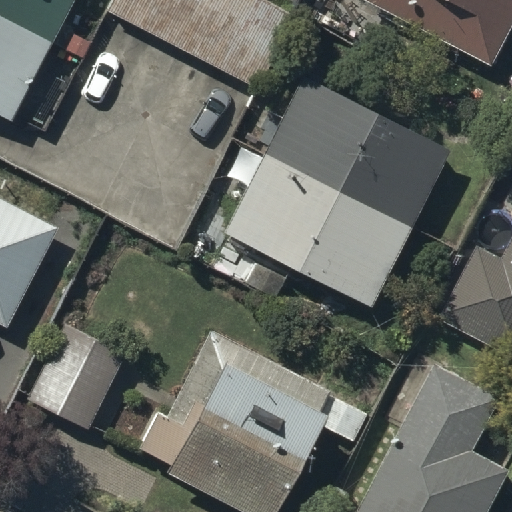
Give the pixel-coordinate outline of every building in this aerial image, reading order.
[(0,0),(0,11),(59,41),(80,0),(0,0)] [(242,0),(118,0),(110,16),(256,92),(291,26),(242,0)] [(511,15),(511,0),(368,0),(489,61),(511,15)] [(0,110),(19,120),(59,41),(0,11),(0,110)] [(307,86),(271,158),(413,230),(450,158),(307,86)] [(413,230),(271,158),(232,234),(375,306),(413,230)] [(49,232),(0,206),(0,316),(3,318),(49,232)] [(511,256),(506,267),(482,254),(448,318),(511,351),(511,256)] [(123,358),(65,329),(31,397),(88,426),(123,358)] [(262,511),(320,398),(207,341),(165,421),(155,416),(138,451),(259,511),(262,511)] [(499,404),(442,375),(370,511),(486,511),(505,478),(470,460),(499,404)]
